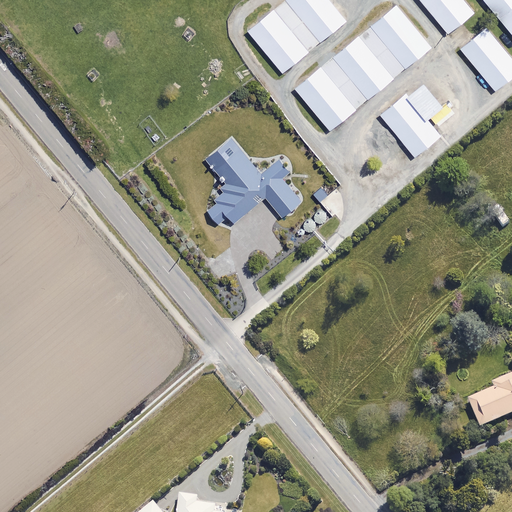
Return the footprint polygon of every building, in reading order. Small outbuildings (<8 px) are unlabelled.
[(345,19),(329,0),(280,0),(247,28),(281,71),(345,19)] [(472,10),(463,0),(421,0),(447,31),(472,10)] [(511,0),(484,0),(511,33),(511,0)] [(429,45),(395,3),(294,86),(303,97),(295,103),(321,134),(429,45)] [(511,73),(511,58),(484,25),(459,46),(494,88),(511,73)] [(440,104),(421,81),(407,93),(405,91),(379,112),(413,154),(439,134),(425,116),(440,104)] [(238,147),(229,155),(220,144),(207,155),(230,183),(204,205),(218,221),(228,214),(234,221),(264,195),(280,215),(299,199),(280,177),(288,170),(277,157),(259,172),(238,147)] [(511,412),(511,373),(490,383),(492,388),(466,399),(478,427),(511,412)] [(195,496),(178,494),(175,511),(211,511),(212,505),(194,503),(195,496)] [(160,511),(151,501),(138,511),(160,511)]
